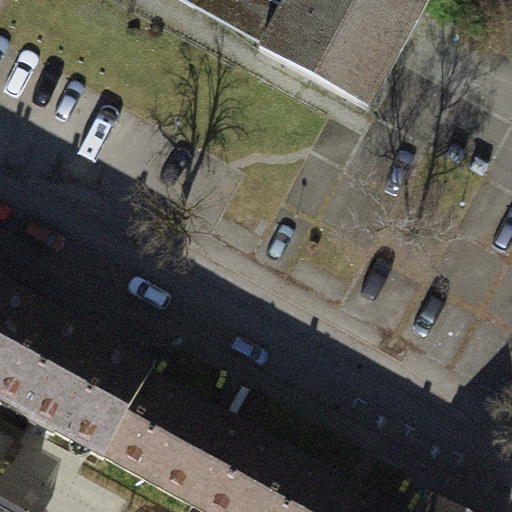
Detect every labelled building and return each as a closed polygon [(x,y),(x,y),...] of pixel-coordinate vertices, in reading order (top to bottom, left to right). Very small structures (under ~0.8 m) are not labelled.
[(302,0),(296,11),(274,0),(184,0),(395,111),(454,0),(302,0)] [(159,369),(5,282),(0,290),(0,403),(107,463),(155,376),(159,369)] [(197,511),(255,511),(289,450),(155,376),(107,463),(197,511)] [(403,511),(289,450),(255,511),(403,511)] [(463,511),(438,498),(429,511),(463,511)] [(0,511),(17,511),(0,502),(0,511)]
